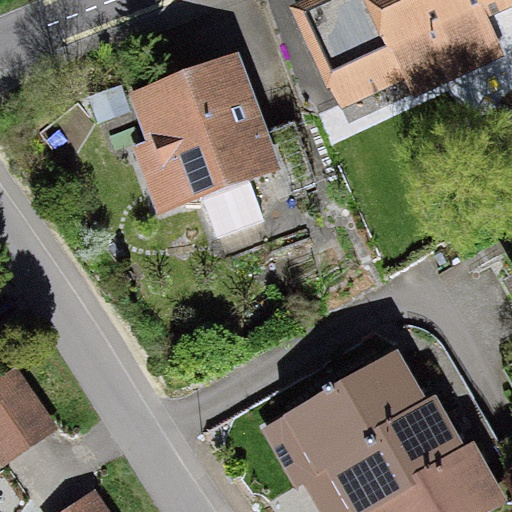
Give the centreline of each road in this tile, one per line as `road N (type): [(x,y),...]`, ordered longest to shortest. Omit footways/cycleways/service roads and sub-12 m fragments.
road 1 (residential): [(0,225),(190,511)]
road 2 (residential): [(124,0),(0,52)]
